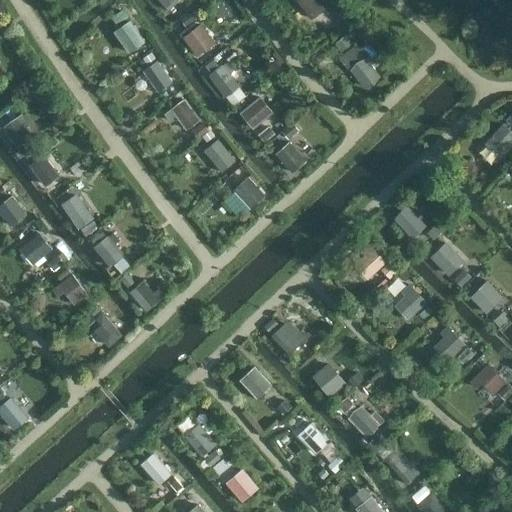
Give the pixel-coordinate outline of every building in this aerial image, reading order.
[(157,0),(166,11),(179,2),(177,0),(157,0)] [(295,0),(311,20),(325,9),(317,0),(295,0)] [(123,10),(112,17),(117,25),(128,18),(123,10)] [(192,12),(180,19),(185,27),(197,19),(192,12)] [(145,43),(130,21),(113,32),(128,54),(145,43)] [(215,43),(200,25),(183,38),(197,57),(215,43)] [(346,35),(335,44),(341,52),(353,43),(346,35)] [(151,53),(143,59),(147,64),(155,59),(151,53)] [(225,98),(239,87),(223,65),(220,68),(214,59),(205,66),(211,74),(209,76),(225,98)] [(380,79),(365,59),(350,70),(364,90),(380,79)] [(143,71),(157,93),(172,83),(157,61),(143,71)] [(273,113),(260,97),(240,114),(253,129),(273,113)] [(185,99),(171,110),(165,114),(171,122),(177,118),(186,130),(200,120),(185,99)] [(23,114),(18,118),(3,128),(17,147),(31,137),(24,126),(29,123),(23,114)] [(202,122),(191,130),(199,139),(209,131),(202,122)] [(293,124),(282,133),(288,139),(299,130),(293,124)] [(511,143),(511,132),(502,124),(484,144),(500,158),(511,143)] [(217,126),(211,130),(215,136),(221,132),(217,126)] [(268,126),(258,135),(265,143),(275,134),(268,126)] [(210,130),(202,137),(207,142),(215,136),(210,130)] [(203,151),(221,173),(236,161),(218,139),(203,151)] [(30,142),(19,150),(24,157),(34,149),(30,142)] [(275,155),(292,174),(306,162),(289,142),(275,155)] [(29,166),(45,187),(60,176),(44,154),(40,157),(36,151),(30,156),(34,162),(29,166)] [(233,191),(250,209),(265,195),(248,177),(233,191)] [(225,183),(215,192),(221,198),(231,189),(225,183)] [(76,194),(61,204),(79,230),(94,219),(76,194)] [(0,213),(9,226),(26,214),(13,197),(0,206),(0,213)] [(394,219),(413,239),(426,226),(407,206),(394,219)] [(93,221),(81,229),(86,237),(98,229),(93,221)] [(436,224),(426,234),(433,240),(442,231),(436,224)] [(100,229),(89,238),(94,245),(106,237),(100,229)] [(40,231),(19,249),(32,264),(53,246),(40,231)] [(112,232),(106,236),(94,246),(111,267),(123,257),(113,245),(119,240),(112,232)] [(447,242),(431,257),(448,274),(464,259),(447,242)] [(354,265),(367,280),(387,262),(369,243),(360,252),(364,255),(354,265)] [(58,255),(47,263),(53,271),(64,263),(58,255)] [(390,262),(381,270),(390,279),(399,271),(390,262)] [(66,266),(56,274),(61,280),(71,272),(66,266)] [(465,271),(455,281),(460,286),(470,277),(465,271)] [(127,273),(120,279),(127,288),(134,283),(127,273)] [(88,295),(72,274),(52,290),(58,298),(64,293),(74,306),(88,295)] [(160,286),(152,292),(143,281),(129,292),(146,312),(167,294),(160,286)] [(503,298),(487,281),(470,297),(486,314),(503,298)] [(394,306),(408,320),(427,302),(409,284),(401,292),(404,296),(394,306)] [(98,304),(89,311),(94,316),(102,309),(98,304)] [(94,331),(108,348),(123,335),(102,312),(94,319),(100,325),(94,331)] [(503,312),(494,320),(500,327),(509,319),(503,312)] [(272,320),(264,327),(269,333),(277,325),(272,320)] [(271,337),(288,355),(303,342),(285,323),(271,337)] [(433,347),(448,362),(465,345),(447,326),(439,333),(443,337),(433,347)] [(315,372),(329,359),(323,353),(309,365),(315,372)] [(311,377),(329,398),(347,384),(329,362),(311,377)] [(506,382),(488,363),(469,382),(477,390),(482,384),(493,395),(506,382)] [(239,381),(257,399),(271,385),(254,367),(239,381)] [(357,373),(349,380),(354,387),(363,380),(357,373)] [(511,387),(508,384),(498,394),(504,400),(511,392),(511,387)] [(346,396),(332,410),(338,416),(343,412),(367,437),(385,420),(375,410),(371,414),(362,405),(359,408),(346,396)] [(0,405),(0,414),(13,431),(29,418),(11,397),(0,405)] [(284,400),(276,408),(283,415),(291,408),(284,400)] [(296,436),(314,455),(329,441),(311,422),(296,436)] [(183,436),(201,457),(217,444),(199,423),(183,436)] [(387,442),(377,451),(383,459),(394,450),(387,442)] [(215,451),(204,460),(211,468),(222,458),(215,451)] [(387,463),(406,484),(419,473),(400,451),(387,463)] [(139,465),(158,486),(172,474),(154,453),(139,465)] [(337,456),(328,466),(336,473),(345,463),(337,456)] [(223,461),(214,468),(219,474),(228,466),(223,461)] [(242,468),(226,482),(241,500),(257,487),(242,468)] [(175,478),(169,483),(176,492),(182,487),(175,478)] [(353,493),(357,502),(374,495),(369,485),(353,493)] [(424,487),(412,497),(417,504),(430,494),(424,487)] [(420,511),(447,511),(432,493),(416,506),(420,511)] [(384,511),(371,496),(354,510),(356,511),(384,511)]
